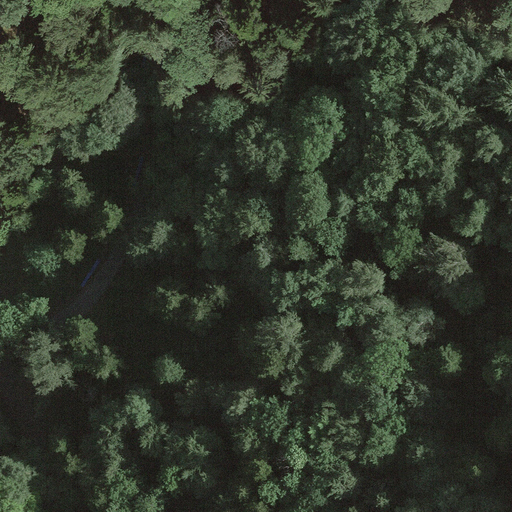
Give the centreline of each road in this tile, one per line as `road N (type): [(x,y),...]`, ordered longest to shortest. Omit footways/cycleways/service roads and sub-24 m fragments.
road 1 (unclassified): [(0,352),(56,329),(93,295),(125,243),(150,183),(176,0)]
road 2 (track): [(25,511),(33,453),(0,359)]
